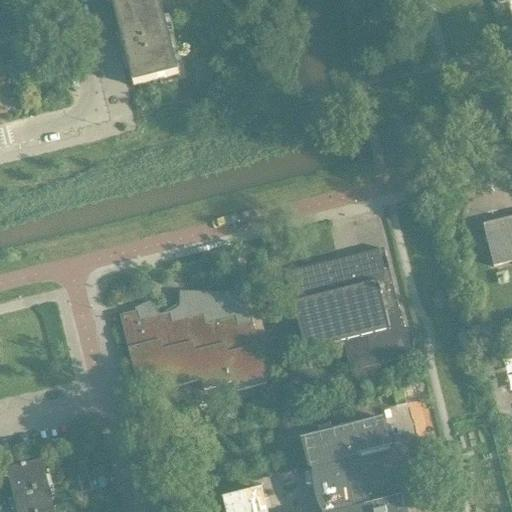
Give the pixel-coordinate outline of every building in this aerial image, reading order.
[(159,0),(111,0),(117,21),(162,10),(159,0)] [(162,10),(117,21),(133,87),(178,75),(162,10)] [(20,73),(18,64),(9,66),(12,76),(20,73)] [(511,218),(482,226),(493,268),(511,263),(511,218)] [(411,358),(400,311),(399,311),(384,250),(285,275),(305,354),(307,354),(306,353),(343,343),(351,373),(373,367),(411,358)] [(120,317),(124,331),(138,388),(169,381),(171,390),(201,382),(203,392),(234,384),(236,393),(269,385),(245,295),(180,294),(179,309),(182,313),(173,318),(171,314),(160,317),(150,303),(135,310),(136,313),(120,317)] [(299,408),(294,388),(291,388),(289,379),(280,381),(288,411),(299,408)] [(406,406),(402,389),(401,385),(390,388),(396,409),(406,406)] [(370,506),(367,493),(360,466),(358,459),(392,450),(386,429),(384,419),(301,440),(308,468),(309,471),(310,471),(310,470),(312,470),(312,475),(312,481),(313,486),(314,492),(315,497),(317,503),(319,508),(321,511),(267,511),(267,509),(265,501),(262,490),(259,491),(254,493),(239,496),(223,500),(225,511),(407,511),(403,498),(376,504),(370,506)] [(7,471),(13,496),(49,487),(43,462),(7,471)] [(76,466),(79,479),(88,477),(84,463),(76,466)] [(88,477),(79,479),(83,494),(91,492),(88,477)] [(49,487),(13,496),(17,511),(53,511),(55,511),(49,487)]
